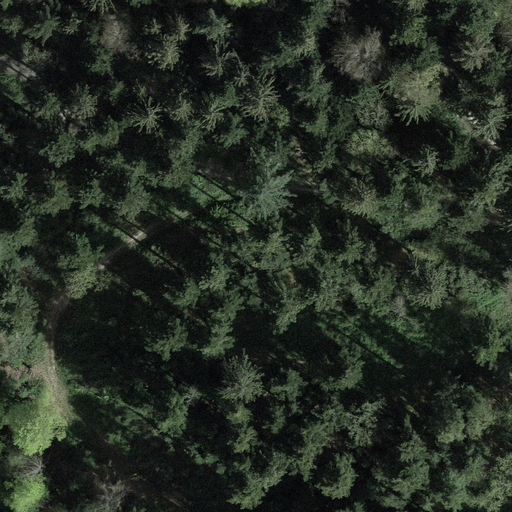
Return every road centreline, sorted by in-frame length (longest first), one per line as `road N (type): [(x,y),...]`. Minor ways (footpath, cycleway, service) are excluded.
road 1 (track): [(0,68),(19,70),(84,129),(144,156),(254,189),(511,230)]
road 2 (track): [(255,189),(199,203),(89,275),(59,308),(51,345),(66,389),(163,511)]
road 3 (track): [(451,0),(469,66),(511,121)]
